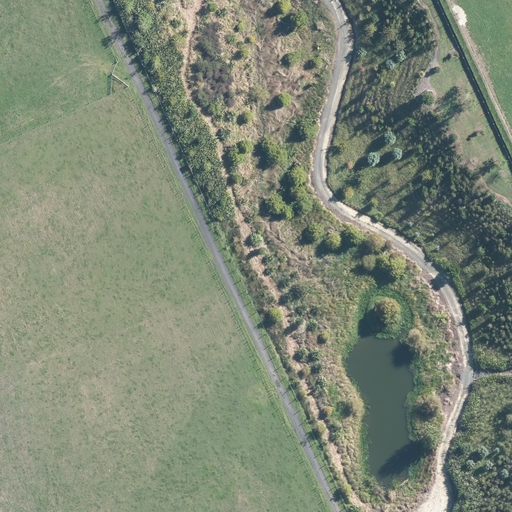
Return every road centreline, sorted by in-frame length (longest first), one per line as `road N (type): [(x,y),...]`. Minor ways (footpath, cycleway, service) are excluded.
road 1 (track): [(324,0),(334,16),(340,77),(328,169),(333,194),(407,239),(454,311),(457,381),(431,511)]
road 2 (track): [(328,511),(95,0)]
